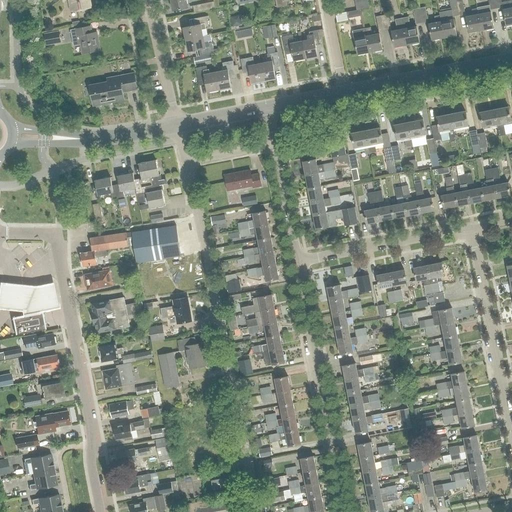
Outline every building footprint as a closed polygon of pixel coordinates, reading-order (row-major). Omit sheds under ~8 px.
[(91,7),(89,0),(69,0),(72,11),(91,7)] [(170,0),(172,11),(188,8),(186,0),(187,0),(170,0)] [(449,0),(453,17),(459,16),(456,0),(449,0)] [(456,0),(459,16),(465,15),(461,0),(456,0)] [(488,0),(490,9),(496,8),(494,0),(488,0)] [(510,8),(503,9),(506,26),(511,24),(511,0),(509,1),(510,8)] [(195,6),(196,12),(215,8),(214,2),(195,6)] [(356,10),(361,9),(369,8),(368,2),(355,4),(356,10)] [(418,9),(421,23),(428,22),(425,7),(418,9)] [(477,8),(481,31),(493,28),(490,12),(483,13),(482,7),(477,8)] [(481,31),(477,8),(472,9),(473,15),(465,16),(469,33),(481,31)] [(347,12),(348,18),(362,15),(361,9),(356,10),(347,12)] [(416,24),(421,23),(418,9),(413,10),(416,24)] [(439,12),(440,16),(444,38),(457,35),(453,19),(453,17),(452,10),(439,12)] [(382,16),(384,30),(390,29),(387,14),(382,16)] [(242,25),(240,15),(230,17),(232,27),(242,25)] [(379,31),(384,30),(382,16),(376,17),(379,31)] [(444,38),(440,16),(435,17),(436,22),(428,24),(431,40),(444,38)] [(185,40),(203,36),(202,30),(206,29),(206,27),(209,27),(207,17),(190,20),(191,26),(183,28),(185,40)] [(408,17),(402,18),(407,45),(419,42),(416,26),(410,27),(408,17)] [(394,47),(407,45),(402,18),(395,20),(397,30),(391,31),(394,47)] [(278,37),(276,25),(266,26),(269,39),(278,37)] [(88,34),(87,27),(71,30),(73,44),(82,42),(84,53),(100,50),(96,33),(88,34)] [(382,50),(379,33),(371,35),(370,28),(365,29),(369,52),(382,50)] [(252,29),(244,30),(245,37),(253,36),(252,29)] [(352,31),(354,39),(357,55),(369,52),(365,29),(352,31)] [(308,40),(302,41),(306,58),(317,56),(315,45),(322,44),(319,30),(309,32),(310,36),(308,36),(308,40)] [(61,43),(59,32),(45,34),(47,45),(61,43)] [(211,35),(203,36),(185,40),(188,52),(196,50),(197,56),(214,53),(214,50),(211,35)] [(293,61),(306,58),(302,41),(296,42),(295,38),(293,39),(292,35),(282,37),(286,55),(292,53),(293,61)] [(267,62),(261,64),(264,81),(276,78),(274,71),(277,71),(277,67),(280,66),(277,52),(275,53),(274,46),(267,48),(268,54),(267,54),(268,58),(266,58),(267,62)] [(213,61),(211,54),(193,58),(195,64),(213,61)] [(250,76),(252,83),(264,81),(261,64),(254,65),(253,57),(240,60),(243,74),(247,73),(247,77),(250,76)] [(216,72),(220,90),(231,87),(230,80),(236,79),(235,71),(234,66),(233,61),(223,63),(224,67),(222,67),(223,71),(216,72)] [(208,92),(220,90),(216,72),(210,73),(209,70),(207,70),(207,67),(196,69),(200,86),(206,85),(208,92)] [(123,92),(137,89),(134,74),(108,79),(108,82),(90,85),(92,94),(93,94),(95,105),(105,103),(105,104),(109,103),(109,102),(124,99),(123,92)] [(508,107),(494,109),(497,126),(499,136),(506,135),(504,125),(511,124),(510,122),(511,121),(508,107)] [(497,126),(494,109),(480,112),(482,127),(483,126),(484,129),(497,126)] [(465,111),(451,114),(454,131),(468,128),(467,126),(468,126),(465,111)] [(430,127),(433,139),(433,141),(442,140),(440,134),(448,132),(450,142),(456,141),(454,131),(451,114),(436,117),(438,125),(430,127)] [(423,119),(408,122),(412,139),(426,136),(425,134),(426,134),(423,119)] [(408,122),(394,125),(397,140),(397,139),(398,143),(398,142),(405,140),(407,147),(413,145),(412,139),(408,122)] [(365,131),(370,153),(376,152),(375,146),(383,145),(382,143),(383,142),(380,128),(365,131)] [(472,146),(479,144),(477,134),(476,130),(469,132),(472,146)] [(370,153),(365,131),(351,134),(353,148),(354,148),(354,150),(364,148),(365,154),(370,153)] [(477,134),(479,144),(480,148),(486,147),(487,146),(485,133),(477,134)] [(436,153),(433,141),(433,139),(426,140),(429,154),(436,153)] [(332,157),(346,154),(343,141),(329,143),(332,157)] [(479,144),(472,146),(473,154),(480,152),(480,148),(479,144)] [(398,145),(391,147),(393,161),(401,160),(398,145)] [(391,147),(383,148),(387,167),(394,165),(393,161),(391,147)] [(436,153),(429,154),(431,167),(438,165),(436,153)] [(356,154),(348,155),(351,169),(357,168),(358,168),(356,154)] [(460,160),(459,154),(448,156),(449,162),(460,160)] [(139,164),(141,177),(142,179),(135,181),(136,189),(140,210),(165,205),(162,191),(164,190),(163,185),(166,184),(165,179),(162,179),(161,174),(159,175),(156,160),(139,164)] [(303,163),(305,176),(318,174),(324,172),(323,165),(317,166),(316,160),(303,163)] [(324,172),(334,171),(333,164),(323,165),(324,172)] [(438,170),(439,176),(450,173),(449,167),(438,170)] [(497,169),(490,170),(492,180),(499,179),(497,169)] [(486,181),(492,180),(490,170),(484,171),(486,181)] [(224,175),(227,191),(253,186),(253,188),(261,187),(258,174),(251,175),(250,171),(224,175)] [(305,176),(308,189),(321,187),(319,179),(325,178),(324,172),(318,174),(305,176)] [(117,176),(118,177),(119,185),(116,186),(118,198),(124,197),(122,191),(136,189),(135,181),(133,173),(117,176)] [(472,184),(470,174),(464,175),(466,185),(472,184)] [(461,192),(454,194),(456,206),(470,204),(467,191),(466,185),(464,175),(457,176),(461,192)] [(118,198),(116,186),(113,186),(111,177),(95,180),(98,196),(111,193),(112,199),(118,198)] [(452,178),(445,179),(446,189),(447,189),(448,195),(440,196),(443,209),(456,206),(454,194),(453,188),(452,178)] [(487,187),(480,188),(483,201),(496,198),(494,186),(492,180),(486,181),(487,187)] [(416,195),(417,201),(420,214),(432,211),(430,198),(425,199),(423,193),(421,183),(414,185),(416,195)] [(509,196),(507,183),(494,186),(496,198),(509,196)] [(420,214),(417,201),(412,202),(411,195),(409,195),(408,186),(400,187),(403,198),(404,203),(406,217),(420,214)] [(308,189),(310,202),(323,200),(321,187),(308,189)] [(396,199),(403,198),(400,187),(394,188),(396,199)] [(483,201),(480,188),(467,191),(470,204),(483,201)] [(329,199),(339,197),(338,190),(328,192),(329,199)] [(380,192),(374,193),(376,203),(382,202),(380,192)] [(369,204),(376,203),(374,193),(367,194),(369,204)] [(255,196),(249,197),(250,205),(257,204),(255,196)] [(397,205),(390,206),(393,219),(406,217),(404,203),(403,198),(396,199),(397,205)] [(310,202),(313,216),(326,213),(324,206),(330,205),(329,199),(323,200),(310,202)] [(100,203),(93,204),(97,221),(103,219),(100,203)] [(380,222),(393,219),(390,206),(377,209),(380,222)] [(326,213),(313,216),(315,229),(335,225),(333,219),(345,217),(347,225),(357,224),(354,208),(326,213)] [(380,222),(377,209),(364,211),(366,224),(380,222)] [(239,223),(240,230),(270,224),(267,211),(253,213),(255,220),(239,223)] [(163,214),(151,216),(152,222),(164,220),(163,214)] [(226,223),(225,215),(210,217),(213,234),(219,233),(218,225),(226,223)] [(257,233),(259,240),(272,237),(270,224),(240,230),(241,236),(257,233)] [(176,225),(133,232),(137,263),(181,257),(176,225)] [(93,251),(81,253),(83,266),(97,264),(96,257),(107,256),(106,249),(129,246),(126,232),(91,238),(93,251)] [(272,237),(259,240),(260,247),(244,250),(245,256),(275,251),(272,237)] [(246,263),(257,261),(256,260),(262,259),(264,266),(277,264),(275,251),(245,256),(246,263)] [(442,262),(428,265),(434,294),(436,294),(441,293),(437,276),(444,275),(442,262)] [(264,266),(257,268),(259,275),(259,276),(265,275),(266,280),(280,277),(277,264),(264,266)] [(434,294),(428,265),(415,267),(417,280),(424,279),(427,296),(434,294)] [(163,268),(153,269),(154,280),(164,278),(163,268)] [(247,270),(249,277),(259,275),(257,268),(247,270)] [(87,283),(87,284),(87,287),(88,288),(89,290),(113,285),(110,270),(86,275),(87,283)] [(391,272),(393,285),(407,283),(405,270),(391,272)] [(393,285),(391,272),(377,275),(380,288),(393,285)] [(369,275),(357,277),(360,293),(372,291),(369,275)] [(60,303),(55,277),(37,281),(0,277),(0,281),(0,304),(23,306),(24,311),(60,303)] [(227,282),(229,292),(240,290),(238,280),(227,282)] [(327,287),(330,300),(343,298),(359,295),(358,289),(342,292),(340,284),(327,287)] [(401,290),(395,291),(397,301),(403,300),(401,290)] [(390,303),(397,301),(395,291),(388,292),(390,303)] [(436,294),(434,294),(436,303),(445,301),(443,293),(441,293),(436,294)] [(254,305),(241,307),(243,314),(256,312),(262,311),(275,308),(273,294),(259,297),(252,298),(254,305)] [(434,294),(427,296),(428,300),(428,302),(430,301),(430,305),(436,304),(436,303),(434,294)] [(93,313),(94,318),(95,323),(96,323),(98,332),(115,329),(115,328),(130,325),(129,319),(142,316),(140,302),(126,305),(124,298),(110,301),(109,300),(93,304),(94,313),(93,313)] [(178,323),(192,320),(188,298),(174,301),(175,306),(162,308),(163,318),(170,317),(171,320),(174,322),(177,322),(178,323)] [(343,298),(330,300),(332,314),(346,311),(343,298)] [(352,310),(362,308),(361,302),(351,304),(352,310)] [(154,309),(152,303),(144,304),(145,311),(154,309)] [(388,316),(385,304),(378,306),(380,318),(388,316)] [(440,310),(432,312),(433,318),(424,320),(426,327),(436,325),(443,323),(455,321),(453,307),(440,310)] [(257,318),(247,320),(248,327),(258,325),(278,321),(275,308),(262,311),(256,312),(255,312),(257,318)] [(362,308),(352,310),(353,317),(363,315),(362,308)] [(335,327),(348,324),(346,311),(332,314),(335,327)] [(12,317),(15,335),(46,329),(42,312),(12,317)] [(413,319),(412,312),(400,315),(402,325),(408,323),(407,320),(413,319)] [(278,321),(258,325),(248,327),(249,334),(260,332),(260,331),(265,330),(267,337),(280,334),(278,321)] [(443,323),(445,337),(458,334),(455,321),(443,323)] [(351,338),(351,337),(348,324),(335,327),(338,340),(351,338)] [(163,325),(150,328),(153,342),(165,339),(163,325)] [(436,325),(426,327),(427,334),(437,332),(436,325)] [(355,329),(356,336),(367,334),(366,327),(355,329)] [(23,337),(25,348),(37,345),(38,349),(43,348),(43,346),(54,344),(52,333),(36,336),(35,334),(23,337)] [(254,353),(283,348),(280,334),(267,337),(268,344),(252,347),(254,353)] [(352,344),(358,343),(368,341),(367,334),(356,336),(351,337),(351,338),(338,340),(340,354),(353,351),(352,344)] [(445,337),(448,350),(460,348),(458,334),(445,337)] [(191,369),(207,366),(203,343),(197,344),(195,337),(178,340),(180,351),(187,350),(191,369)] [(100,346),(102,356),(100,356),(101,359),(102,358),(103,362),(119,359),(118,354),(124,353),(123,348),(117,349),(116,343),(100,346)] [(430,347),(431,353),(441,351),(440,345),(430,347)] [(286,361),(283,348),(254,353),(255,360),(265,358),(266,365),(273,364),(286,361)] [(463,361),(460,348),(448,350),(441,351),(431,353),(432,360),(449,357),(450,364),(463,361)] [(20,349),(0,352),(0,359),(22,356),(20,349)] [(152,352),(124,357),(125,364),(153,359),(152,352)] [(179,384),(176,367),(173,352),(160,355),(166,387),(179,384)] [(382,360),(380,353),(360,357),(361,365),(382,360)] [(38,371),(58,367),(56,354),(36,358),(36,359),(29,360),(29,359),(21,361),(23,373),(32,372),(31,368),(37,367),(38,371)] [(249,359),(239,361),(242,375),(251,373),(249,359)] [(363,376),(375,374),(380,373),(379,366),(357,370),(356,363),(343,366),(346,379),(359,377),(363,376)] [(118,369),(104,371),(107,389),(135,383),(131,364),(118,366),(118,369)] [(437,384),(438,391),(468,385),(465,372),(452,374),(453,381),(437,384)] [(11,373),(0,375),(0,386),(13,384),(11,373)] [(376,381),(375,374),(363,376),(365,383),(376,381)] [(275,379),(278,393),(291,390),(288,377),(275,379)] [(359,377),(346,379),(348,393),(361,390),(359,377)] [(64,395),(61,379),(35,384),(37,393),(43,392),(44,399),(46,398),(47,400),(49,399),(50,398),(64,395)] [(157,391),(156,383),(136,387),(137,395),(157,391)] [(457,401),(470,398),(468,385),(438,391),(440,397),(456,394),(457,401)] [(261,396),(272,394),(271,387),(260,389),(261,396)] [(291,390),(278,393),(280,406),(293,403),(291,390)] [(351,406),(380,400),(378,393),(362,396),(361,390),(348,393),(351,406)] [(39,394),(23,397),(24,407),(41,404),(39,394)] [(272,394),(261,396),(263,402),(273,400),(272,394)] [(442,411),(444,417),(473,411),(470,398),(457,401),(459,407),(442,411)] [(380,400),(351,406),(353,419),(366,417),(365,410),(381,407),(380,400)] [(110,405),(112,416),(122,415),(122,416),(129,415),(128,410),(134,409),(133,401),(110,405)] [(283,418),(283,419),(296,416),(293,403),(280,406),(283,418)] [(158,407),(142,410),(144,418),(159,415),(158,407)] [(420,417),(419,408),(412,409),(414,418),(420,417)] [(68,411),(52,414),(35,417),(38,435),(55,431),(54,428),(70,425),(68,411)] [(475,425),(473,411),(444,417),(445,424),(461,420),(463,427),(475,425)] [(437,418),(435,412),(421,414),(422,421),(437,418)] [(384,420),(382,413),(372,415),(374,422),(384,420)] [(265,416),(266,422),(277,420),(276,414),(265,416)] [(299,430),(296,416),(283,419),(277,420),(266,422),(268,429),(278,427),(278,426),(284,425),(286,432),(299,430)] [(369,430),(366,417),(353,419),(356,433),(369,430)] [(409,417),(402,418),(404,428),(411,427),(409,417)] [(133,439),(131,431),(150,427),(149,418),(143,420),(114,426),(117,439),(125,438),(126,440),(133,439)] [(423,430),(424,431),(421,432),(422,438),(432,436),(431,430),(428,431),(426,421),(419,422),(421,430),(423,430)] [(161,428),(151,430),(152,438),(163,436),(161,428)] [(269,435),(271,443),(281,440),(287,439),(288,446),(301,443),(299,430),(286,432),(269,435)] [(466,445),(460,446),(461,452),(461,453),(467,451),(467,450),(480,448),(477,434),(464,437),(466,445)] [(18,448),(37,445),(36,435),(16,439),(18,448)] [(169,437),(157,440),(160,456),(172,453),(169,437)] [(358,444),(361,458),(374,456),(371,442),(358,444)] [(378,448),(380,454),(390,452),(389,445),(378,448)] [(460,446),(450,448),(451,454),(461,453),(461,452),(460,446)] [(258,450),(260,458),(272,455),(271,447),(258,450)] [(119,452),(121,463),(131,461),(131,462),(137,461),(136,456),(150,454),(149,448),(135,451),(135,449),(119,452)] [(467,451),(461,453),(462,459),(468,458),(469,459),(470,464),(483,461),(480,448),(467,450),(467,451)] [(461,453),(451,454),(452,461),(462,459),(461,453)] [(54,470),(51,454),(30,458),(24,459),(25,465),(31,463),(33,474),(54,470)] [(300,458),(303,472),(317,469),(314,456),(300,458)] [(374,456),(361,458),(363,471),(376,469),(374,456)] [(7,459),(0,460),(0,474),(10,473),(7,459)] [(383,468),(393,466),(392,459),(381,461),(383,468)] [(407,463),(408,472),(422,469),(420,461),(407,463)] [(470,464),(471,471),(465,472),(455,474),(456,480),(466,478),(472,477),(485,475),(483,461),(470,464)] [(286,468),(287,475),(297,473),(296,466),(286,468)] [(393,466),(383,468),(384,474),(394,472),(393,466)] [(303,472),(306,485),(319,483),(317,469),(303,472)] [(376,469),(363,471),(366,485),(379,482),(376,469)] [(33,474),(35,484),(29,485),(30,490),(36,489),(57,485),(54,470),(33,474)] [(432,471),(425,473),(427,484),(434,482),(432,471)] [(127,492),(127,494),(140,491),(139,485),(142,484),(143,486),(152,484),(150,473),(136,476),(136,480),(125,482),(126,487),(124,488),(125,493),(127,492)] [(192,475),(195,488),(203,487),(200,473),(192,475)] [(488,488),(485,475),(472,477),(475,491),(488,488)] [(223,478),(212,480),(213,489),(224,487),(223,478)] [(279,478),(271,479),(273,487),(281,485),(279,478)] [(466,478),(456,480),(457,487),(468,485),(466,478)] [(289,488),(300,486),(298,480),(288,482),(289,488)] [(158,485),(160,495),(173,492),(173,493),(179,492),(177,481),(171,482),(171,483),(158,485)] [(380,488),(379,482),(366,485),(368,498),(381,495),(380,488)] [(306,485),(300,486),(289,488),(291,496),(301,494),(307,492),(308,498),(322,496),(319,483),(306,485)] [(444,490),(442,483),(434,484),(437,497),(445,496),(444,490)] [(397,485),(387,487),(388,494),(398,492),(397,485)] [(285,500),(283,492),(270,494),(271,502),(285,500)] [(384,509),(383,502),(389,501),(399,499),(398,492),(388,494),(381,495),(368,498),(371,511),(384,509)] [(422,503),(420,493),(413,494),(415,505),(422,503)] [(185,504),(186,511),(210,511),(240,507),(238,494),(185,504)] [(265,508),(272,506),(271,502),(270,494),(262,496),(265,508)] [(40,511),(51,511),(62,510),(59,495),(38,499),(32,500),(33,505),(39,504),(40,511)] [(163,511),(165,508),(167,508),(164,495),(144,499),(144,502),(131,505),(132,511),(131,511),(130,511),(147,511),(147,510),(156,508),(157,510),(158,510),(159,511),(163,511)] [(311,511),(324,509),(322,496),(308,498),(310,505),(304,506),(304,511),(310,511),(311,511)] [(423,511),(424,511),(422,503),(415,505),(416,511),(423,511)]
